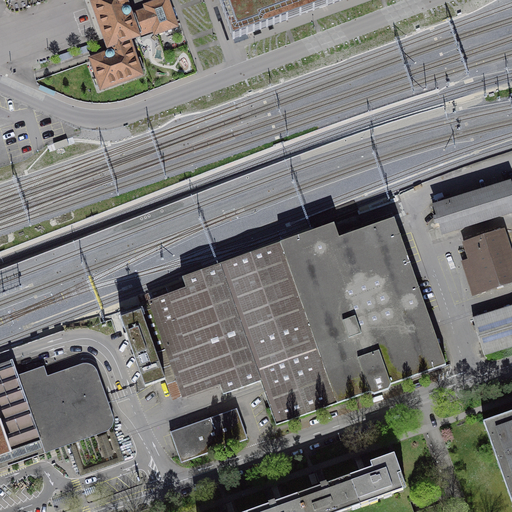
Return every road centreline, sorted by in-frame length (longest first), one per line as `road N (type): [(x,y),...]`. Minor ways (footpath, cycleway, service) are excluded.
road 1 (residential): [(0,82),(63,111),(110,119),(429,0)]
road 2 (residential): [(93,511),(511,365)]
